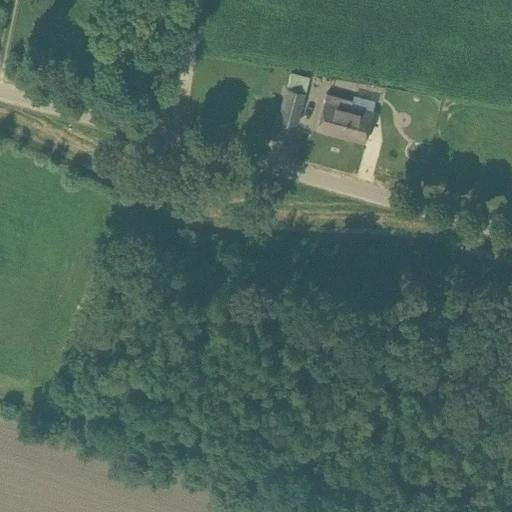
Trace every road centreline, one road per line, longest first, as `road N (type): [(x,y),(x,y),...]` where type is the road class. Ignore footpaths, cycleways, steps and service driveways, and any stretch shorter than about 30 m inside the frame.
road 1 (unclassified): [(511,241),(180,142)]
road 2 (unclassified): [(180,142),(0,91)]
road 3 (unclassified): [(180,142),(199,0)]
